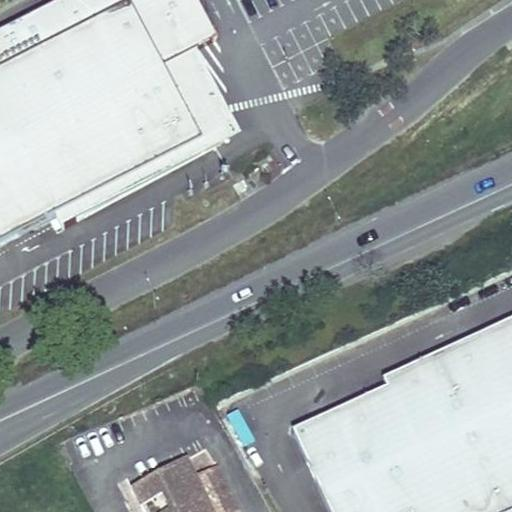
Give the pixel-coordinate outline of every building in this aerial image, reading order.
[(0,249),(57,219),(63,230),(77,222),(72,212),(203,142),(165,69),(197,52),(219,40),(197,0),(64,0),(0,34),(0,249)] [(72,212),(77,222),(241,136),(197,52),(165,69),(203,142),(72,212)] [(234,187),(238,194),(246,189),(241,182),(234,187)] [(294,435),(329,511),(511,511),(511,323),(384,383),(387,391),(294,435)] [(132,490),(143,511),(237,511),(216,467),(195,478),(187,460),(132,490)]
